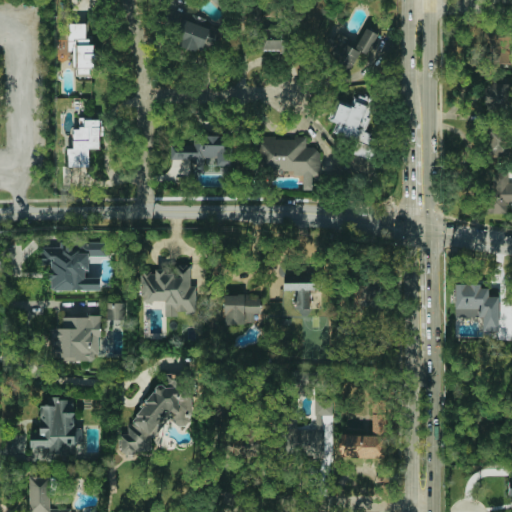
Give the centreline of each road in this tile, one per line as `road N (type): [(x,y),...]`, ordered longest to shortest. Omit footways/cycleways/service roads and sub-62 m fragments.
road 1 (tertiary): [(428,227),(294,214),(0,218)]
road 2 (secondary): [(402,223),(408,511)]
road 3 (secondary): [(428,227),(427,0)]
road 4 (residential): [(148,216),(137,44),(124,0)]
road 5 (residential): [(432,504),(226,502)]
road 6 (secondary): [(432,504),(429,338)]
road 7 (residential): [(292,95),(141,95)]
